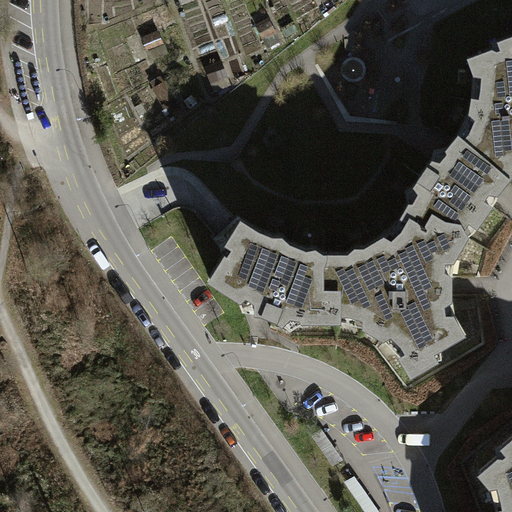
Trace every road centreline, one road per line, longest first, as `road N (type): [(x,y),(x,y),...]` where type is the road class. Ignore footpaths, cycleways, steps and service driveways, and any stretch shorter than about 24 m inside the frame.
road 1 (residential): [(305,511),(82,184),(55,77),(47,0)]
road 2 (track): [(103,511),(0,304)]
road 3 (track): [(16,147),(0,273)]
